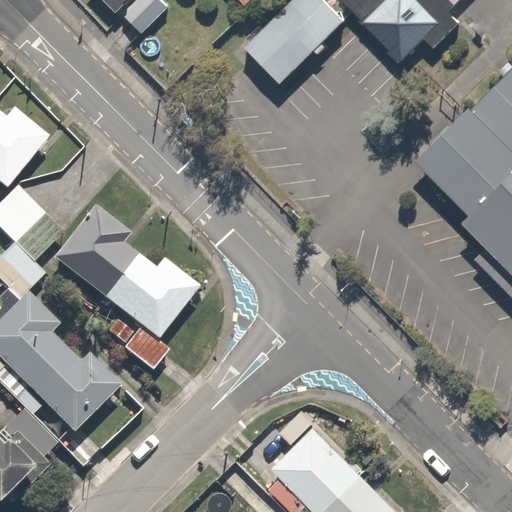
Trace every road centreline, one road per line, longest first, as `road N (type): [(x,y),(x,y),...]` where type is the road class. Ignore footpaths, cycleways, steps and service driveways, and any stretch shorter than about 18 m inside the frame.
road 1 (residential): [(5,0),(314,310)]
road 2 (residential): [(314,310),(113,511)]
road 3 (residential): [(314,310),(507,511)]
